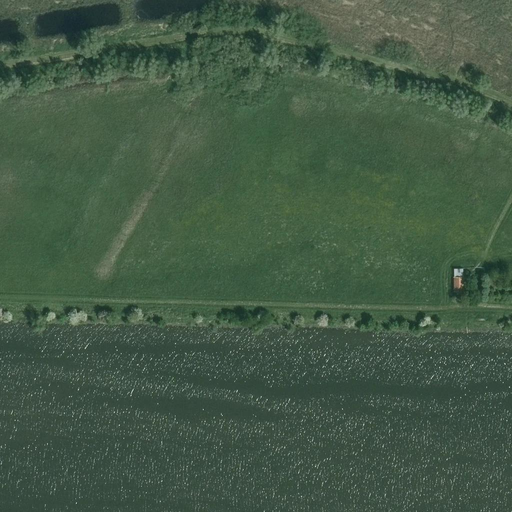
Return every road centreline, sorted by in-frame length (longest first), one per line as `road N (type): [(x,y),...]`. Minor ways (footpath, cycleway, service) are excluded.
road 1 (track): [(511,102),(237,30),(0,63)]
road 2 (track): [(0,297),(511,309)]
